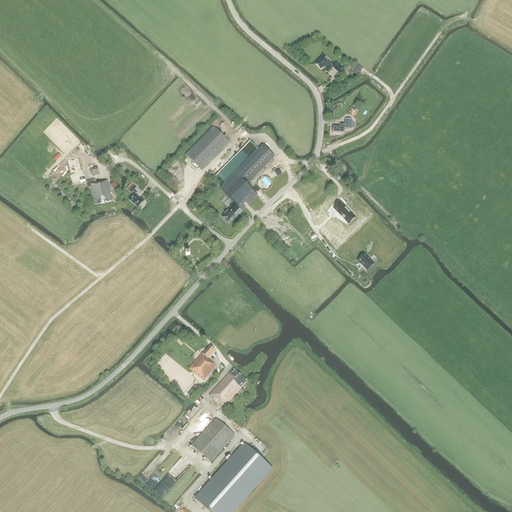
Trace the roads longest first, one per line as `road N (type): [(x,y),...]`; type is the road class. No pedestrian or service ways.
road 1 (tertiary): [(0,418),(72,401),(101,384),(310,165),(320,137),(318,97),(246,30),(228,0)]
road 2 (track): [(0,396),(53,317),(179,204)]
